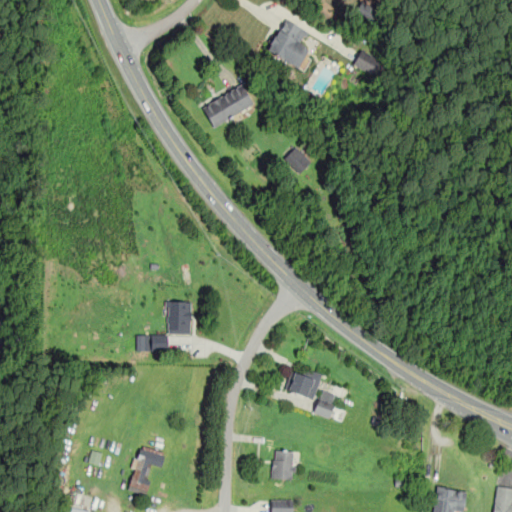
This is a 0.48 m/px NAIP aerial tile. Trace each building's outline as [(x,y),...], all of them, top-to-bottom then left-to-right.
[(265,50),(297,68),(309,47),(300,42),(307,29),(284,16),(265,50)] [(371,74),(380,59),(360,48),(352,63),(371,74)] [(201,107),(214,128),(253,103),(240,82),(201,107)] [(283,157),(299,173),(310,161),(294,145),(283,157)] [(186,300),(165,300),(165,333),(186,333),(186,300)] [(166,349),(166,335),(150,335),(150,349),(166,349)] [(313,379),(294,369),(285,388),(304,397),(313,379)] [(312,412),(340,421),(346,406),(317,397),(312,412)] [(128,487),(146,490),(150,465),(160,467),(163,451),(135,446),(128,487)] [(271,479),(293,479),(293,450),(271,450),(271,479)] [(465,489),(436,485),(432,511),(451,511),(452,509),(462,510),(465,489)] [(492,511),(511,511),(511,487),(496,485),(492,511)] [(292,511),(292,499),(270,499),(270,511),(292,511)]
